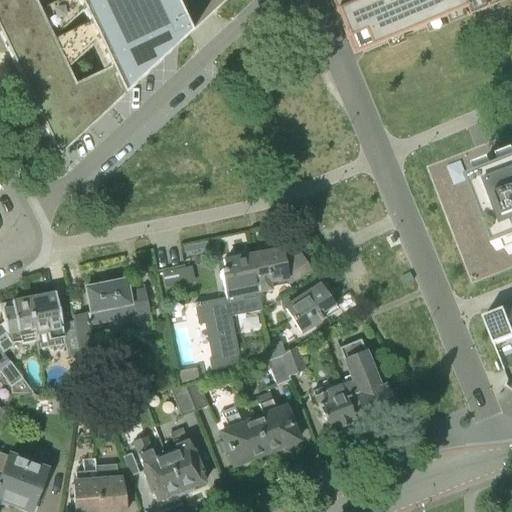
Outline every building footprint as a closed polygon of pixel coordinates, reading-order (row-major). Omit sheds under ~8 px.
[(116,104),(189,36),(172,0),(0,0),(0,37),(57,159),(116,104)] [(328,0),(337,20),(367,7),(364,0),(410,0),(422,28),(490,0),(328,0)] [(511,167),(508,169),(470,184),(497,253),(511,247),(511,167)] [(250,257),(258,295),(268,293),(272,292),(272,290),(278,289),(277,284),(285,283),(286,285),(309,271),(294,247),(282,255),(282,250),(250,257)] [(233,316),(261,311),(258,295),(250,257),(224,262),(226,271),(220,272),(225,300),(206,303),(216,357),(207,359),(210,372),(240,363),(230,315),(233,315),(233,316)] [(187,279),(185,268),(161,272),(164,284),(187,279)] [(70,317),(79,363),(81,362),(97,359),(91,327),(131,320),(152,315),(147,289),(130,293),(127,281),(83,290),(88,314),(70,317)] [(319,287),(284,309),(301,336),(323,321),(320,316),(334,306),(327,295),(325,296),(319,287)] [(28,300),(35,343),(36,345),(37,352),(64,347),(55,295),(28,300)] [(20,345),(35,343),(28,300),(11,303),(12,309),(1,311),(3,324),(5,337),(11,344),(19,343),(20,345)] [(511,339),(511,306),(483,318),(494,347),(511,339)] [(11,344),(5,337),(3,324),(0,325),(0,351),(3,355),(13,348),(11,344)] [(341,385),(355,424),(355,425),(365,421),(366,421),(396,409),(392,397),(384,400),(360,341),(339,349),(343,360),(341,361),(348,377),(343,379),(345,384),(341,385)] [(289,378),(306,371),(296,347),(283,355),(281,356),(289,378)] [(0,374),(10,388),(10,395),(32,395),(21,380),(22,379),(8,361),(7,361),(3,355),(0,351),(0,374)] [(290,381),(289,378),(281,356),(273,359),(266,362),(276,386),(290,381)] [(194,413),(208,407),(198,383),(183,387),(194,413)] [(350,426),(355,424),(341,385),(324,391),(324,388),(313,392),(315,397),(313,398),(329,435),(338,431),(339,434),(351,429),(350,426)] [(181,418),(194,413),(183,387),(178,389),(171,391),(181,418)] [(297,444),(296,443),(297,442),(292,428),(295,427),(286,405),(275,410),(270,394),(256,399),(263,414),(251,419),(266,455),(281,449),(282,450),(283,451),(284,453),(285,453),(287,454),(289,454),(290,454),(292,454),(293,453),(295,452),(296,451),(297,450),(297,448),(297,446),(297,444)] [(227,428),(218,431),(233,468),(234,468),(235,470),(240,473),(245,472),(249,469),(250,465),(248,462),(266,455),(251,419),(240,423),(234,407),(220,413),(227,428)] [(164,455),(181,497),(195,491),(194,488),(204,484),(200,475),(202,475),(190,445),(189,445),(182,429),(169,434),(175,450),(164,455)] [(167,502),(181,497),(164,455),(154,459),(146,437),(145,438),(132,443),(131,443),(141,464),(139,465),(151,495),(153,494),(156,503),(166,499),(167,502)] [(0,473),(1,474),(0,475),(0,502),(24,511),(34,511),(36,509),(33,508),(48,469),(8,453),(7,457),(0,453),(0,473)] [(94,476),(97,511),(123,511),(119,478),(118,478),(117,470),(95,472),(95,476),(94,476)] [(74,511),(97,511),(94,476),(87,477),(87,472),(75,473),(75,481),(73,481),(74,511)]
